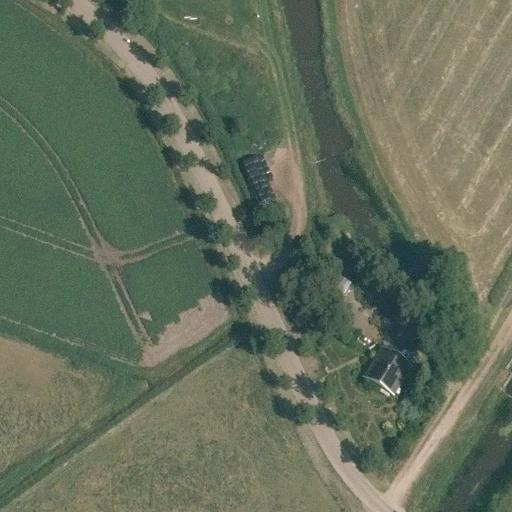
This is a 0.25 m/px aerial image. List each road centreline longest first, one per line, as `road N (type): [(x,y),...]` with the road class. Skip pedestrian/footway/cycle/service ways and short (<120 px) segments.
road 1 (tertiary): [(378,511),(321,430),(166,108),(141,71),(67,0)]
road 2 (track): [(511,321),(385,511)]
